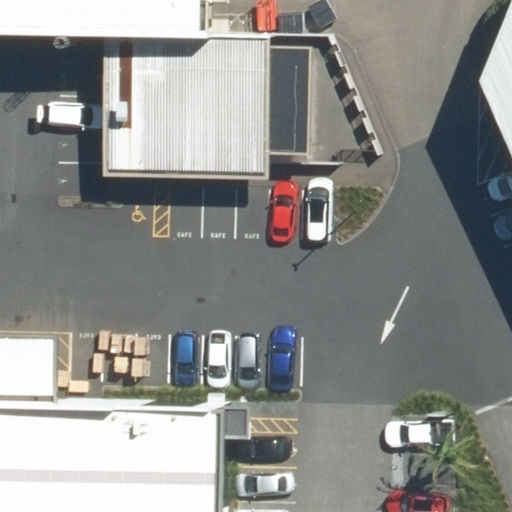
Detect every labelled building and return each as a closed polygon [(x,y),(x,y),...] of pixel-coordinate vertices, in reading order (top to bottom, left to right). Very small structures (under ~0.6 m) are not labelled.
[(213,0),(0,0),(0,35),(103,38),(213,41),(213,0)] [(511,0),(502,0),(468,76),(511,179),(511,0)] [(213,41),(103,38),(99,180),(267,184),(270,43),(213,41)] [(0,511),(63,511),(64,415),(0,414),(0,511)] [(64,415),(63,511),(215,511),(217,417),(64,415)]
